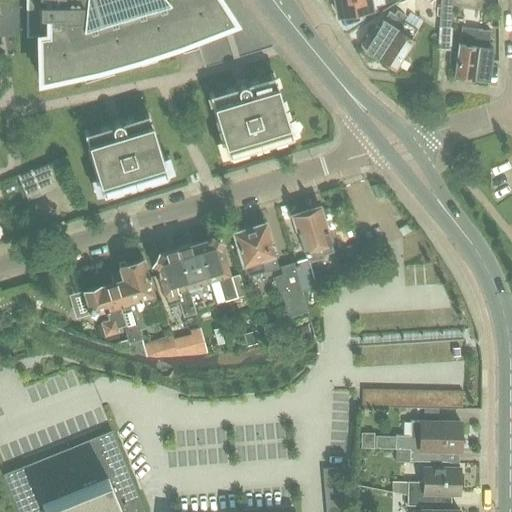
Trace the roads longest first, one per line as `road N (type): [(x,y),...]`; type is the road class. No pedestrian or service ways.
road 1 (residential): [(0,266),(387,149)]
road 2 (secondary): [(509,511),(510,357),(502,314),(451,217)]
